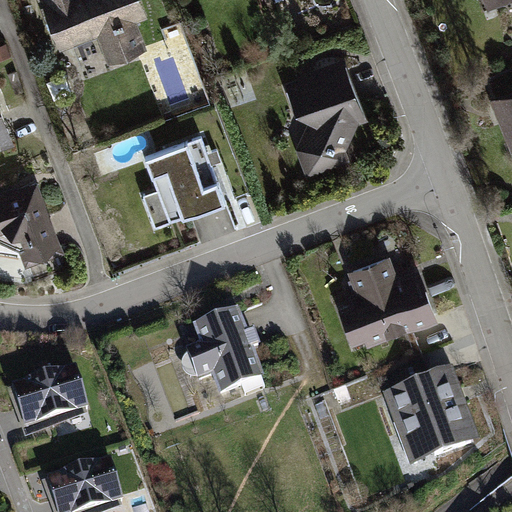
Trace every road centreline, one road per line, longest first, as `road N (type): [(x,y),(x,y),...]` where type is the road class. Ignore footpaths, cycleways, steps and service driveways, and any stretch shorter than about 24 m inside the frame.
road 1 (residential): [(0,318),(86,314),(446,175)]
road 2 (residential): [(446,175),(511,373)]
road 3 (residential): [(373,0),(446,175)]
